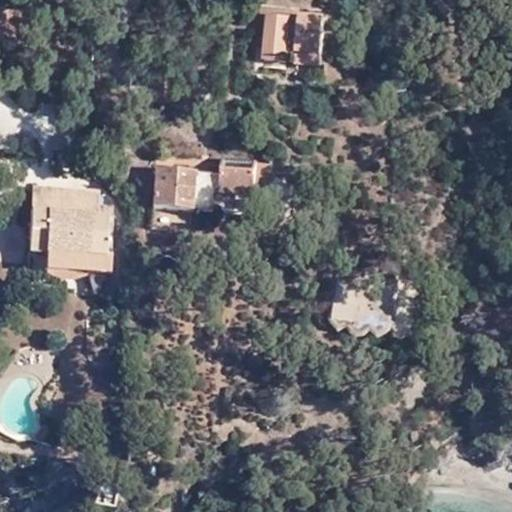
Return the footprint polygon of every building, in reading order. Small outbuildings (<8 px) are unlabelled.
[(0,0),(0,26),(19,30),(23,3),(5,0),(0,0)] [(288,46),(298,47),(299,35),(289,34),(290,23),(268,20),(264,64),(286,66),(288,46)] [(308,36),(321,37),(321,29),(309,27),(308,36)] [(299,35),(298,47),(320,50),(321,37),(308,36),(299,35)] [(320,50),(298,47),(295,66),(317,69),(320,50)] [(151,211),(188,214),(190,193),(254,199),(254,197),(267,198),(270,169),(256,168),(256,166),(222,163),(220,178),(153,173),(151,211)] [(52,199),(53,190),(33,188),(27,270),(109,276),(114,212),(99,210),(99,207),(100,194),(77,192),(77,200),(52,199)] [(77,192),(53,190),(52,199),(77,200),(77,192)]
